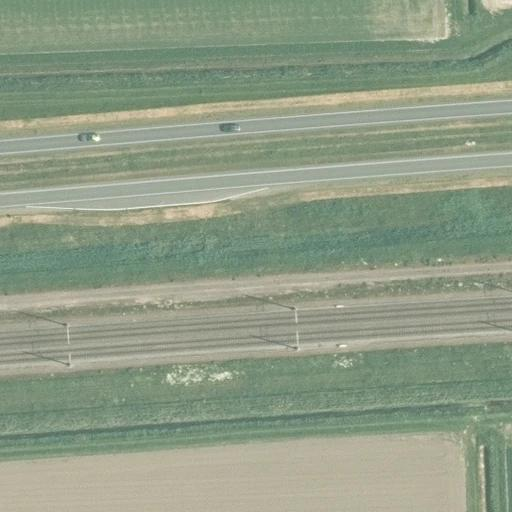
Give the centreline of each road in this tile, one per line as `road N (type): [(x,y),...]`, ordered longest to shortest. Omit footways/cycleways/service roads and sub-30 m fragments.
road 1 (trunk): [(0,204),(511,162)]
road 2 (trunk): [(511,111),(0,151)]
road 3 (track): [(0,307),(511,270)]
